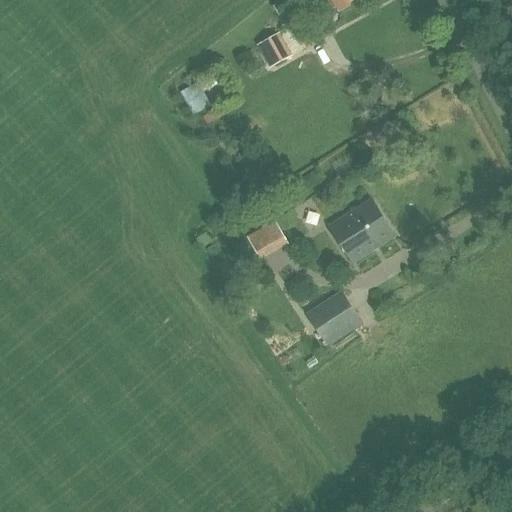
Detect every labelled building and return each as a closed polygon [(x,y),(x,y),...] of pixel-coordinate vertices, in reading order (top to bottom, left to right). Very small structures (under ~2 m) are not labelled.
[(280,0),(292,20),(328,0),(334,0),(340,11),(359,0),(280,0)] [(258,46),(271,69),(294,57),(280,33),(258,46)] [(372,96),(366,100),(371,108),(377,105),(372,96)] [(332,227),(352,257),(356,263),(397,236),(373,199),(332,227)] [(343,293),(309,316),(328,346),(363,324),(343,293)]
